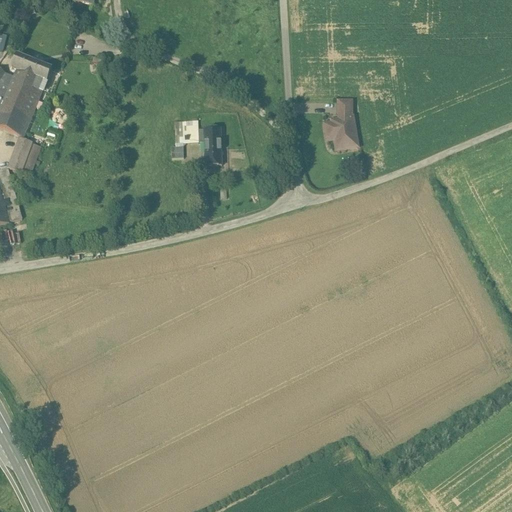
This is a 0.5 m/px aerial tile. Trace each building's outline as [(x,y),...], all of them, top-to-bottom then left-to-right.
[(52,71),(17,58),(12,70),(17,72),(43,83),(47,84),(52,71)] [(43,83),(17,72),(11,88),(37,98),(43,83)] [(37,98),(11,88),(0,114),(0,130),(21,139),(37,98)] [(339,123),(324,126),(327,142),(334,141),(336,147),(345,146),(346,151),(357,149),(355,136),(356,136),(353,119),(350,119),(350,116),(341,116),(341,121),(338,121),(339,123)] [(198,132),(198,123),(175,123),(176,137),(176,149),(184,148),(186,145),(205,145),(204,132),(198,132)] [(220,131),(204,132),(205,145),(206,168),(222,167),(220,131)] [(41,149),(19,140),(8,171),(30,179),(41,149)] [(8,171),(0,172),(0,192),(9,226),(22,222),(8,171)] [(0,228),(9,226),(0,192),(0,228)]
